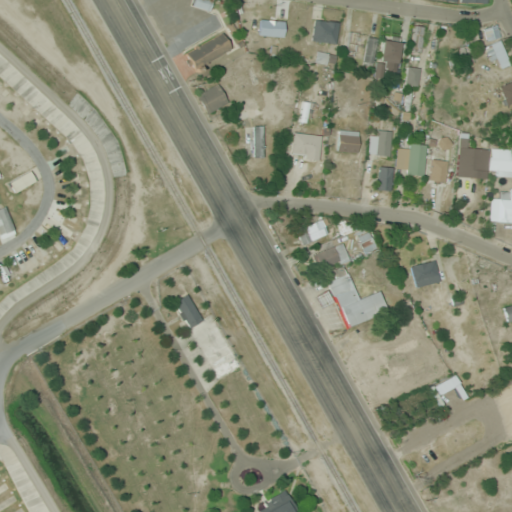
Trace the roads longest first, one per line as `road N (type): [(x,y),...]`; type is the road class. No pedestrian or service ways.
road 1 (secondary): [(404,511),(116,0)]
road 2 (residential): [(26,296),(90,243),(104,192),(92,145),(0,54)]
road 3 (residential): [(241,218),(271,204),(314,203),(400,215),(511,257)]
road 4 (residential): [(0,356),(241,218)]
road 5 (residential): [(505,10),(460,17),(343,0)]
